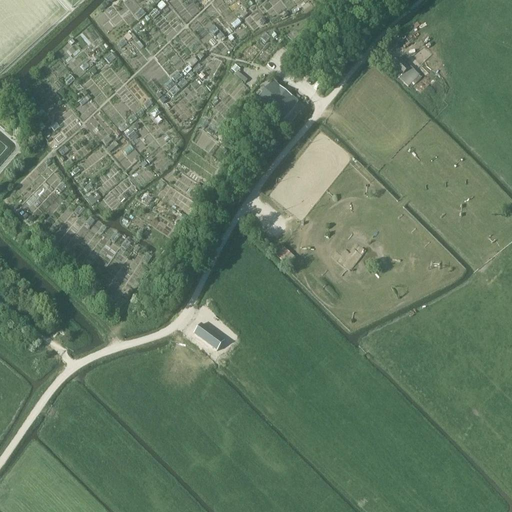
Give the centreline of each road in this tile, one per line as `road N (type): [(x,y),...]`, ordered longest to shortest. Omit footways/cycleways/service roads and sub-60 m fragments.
road 1 (unclassified): [(0,461),(73,367),(171,329),(248,201),(323,104)]
road 2 (track): [(323,104),(385,28),(420,0)]
